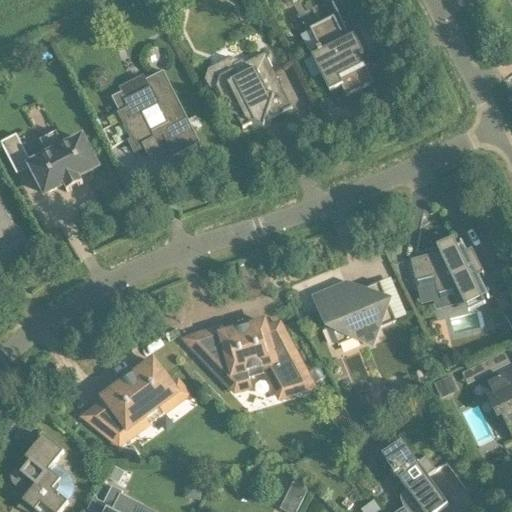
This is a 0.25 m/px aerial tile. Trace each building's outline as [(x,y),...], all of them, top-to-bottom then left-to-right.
[(337,17),(320,26),(310,31),(321,54),(311,58),(329,94),(341,88),(346,99),(372,86),(373,88),(374,88),(364,66),(362,67),(358,59),(364,56),(354,37),(350,39),(333,6),(332,6),(337,17)] [(293,111),(264,55),(245,66),(244,64),(239,66),(238,70),(219,79),(216,91),(217,92),(221,100),(229,103),(230,106),(228,113),(229,116),(236,119),(243,131),(252,126),(263,130),(267,119),(273,121),(293,111)] [(160,152),(155,142),(163,138),(174,159),(200,146),(193,134),(201,130),(196,118),(188,123),(163,74),(146,82),(150,92),(125,104),(121,95),(112,100),(120,115),(107,121),(111,129),(122,124),(135,153),(143,149),(147,158),(160,152)] [(65,150),(56,134),(39,143),(48,159),(31,168),(46,196),(63,187),(67,194),(70,193),(83,186),(79,179),(97,170),(82,141),(65,150)] [(0,146),(16,175),(32,167),(16,137),(0,146)] [(0,243),(4,241),(0,234),(12,228),(0,206),(0,243)] [(463,251),(460,252),(454,238),(437,246),(442,256),(411,263),(416,282),(416,285),(418,285),(417,283),(434,279),(438,297),(440,297),(439,296),(453,292),(457,307),(464,305),(469,315),(485,307),(483,302),(489,300),(479,280),(484,277),(472,253),(467,256),(466,254),(463,247),(461,247),(463,251)] [(389,308),(386,300),(362,293),(351,298),(347,288),(318,300),(326,319),(330,329),(354,341),(373,350),(381,330),(389,308)] [(311,389),(279,327),(267,331),(265,324),(226,336),(222,337),(220,331),(187,343),(201,358),(238,397),(252,392),(249,380),(247,374),(270,367),(285,398),(312,391),(311,389)] [(510,365),(504,354),(480,366),(485,378),(510,365)] [(172,390),(165,380),(153,364),(149,367),(148,366),(138,374),(118,390),(118,389),(107,396),(108,397),(104,400),(106,403),(84,420),(99,432),(121,450),(135,440),(130,433),(148,420),(146,417),(157,409),(159,412),(178,398),(172,390)] [(511,370),(480,386),(498,422),(503,420),(511,438),(511,370)] [(451,379),(434,386),(441,401),(457,394),(451,379)] [(386,384),(379,403),(407,392),(386,384)] [(344,409),(331,417),(339,432),(352,424),(344,409)] [(406,449),(386,463),(406,491),(403,494),(400,498),(401,503),(404,510),(400,511),(442,511),(448,508),(437,492),(428,479),(427,479),(435,473),(447,464),(448,464),(427,435),(406,450),(406,449)] [(64,455),(59,451),(44,439),(25,462),(26,463),(18,473),(17,474),(15,476),(14,477),(14,478),(13,480),(13,482),(14,483),(14,484),(14,485),(15,487),(17,488),(18,489),(21,490),(17,492),(13,496),(23,504),(17,511),(19,511),(63,511),(69,505),(68,504),(70,501),(72,498),(73,494),(74,491),(74,488),(73,484),(72,482),(71,480),(69,478),(55,466),(64,455)] [(132,448),(125,454),(130,461),(137,456),(132,448)] [(115,469),(108,481),(118,486),(125,474),(115,469)] [(305,499),(308,494),(295,482),(291,492),(305,499)] [(135,511),(138,506),(121,497),(122,494),(112,489),(104,505),(109,508),(107,511),(135,511)]
